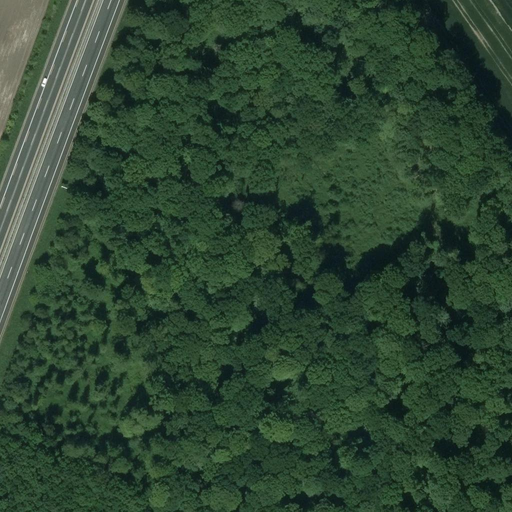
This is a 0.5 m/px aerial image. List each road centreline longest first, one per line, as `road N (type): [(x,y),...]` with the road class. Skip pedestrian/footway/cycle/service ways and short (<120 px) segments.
road 1 (motorway): [(0,305),(113,0)]
road 2 (motorway): [(86,0),(0,231)]
